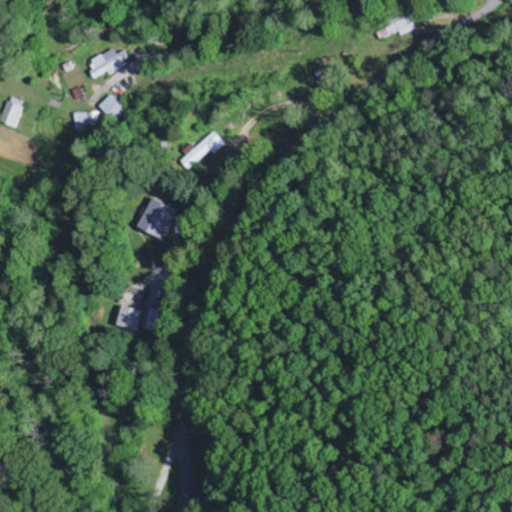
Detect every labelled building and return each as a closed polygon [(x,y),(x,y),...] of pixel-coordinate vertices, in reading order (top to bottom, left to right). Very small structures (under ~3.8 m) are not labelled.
[(94,80),(108,73),(110,76),(130,65),(124,52),(117,56),(114,49),(90,62),(94,69),(89,71),(94,80)] [(100,107),(115,123),(127,112),(111,96),(100,107)] [(17,129),(24,105),(8,100),(1,124),(17,129)] [(101,130),(100,112),(75,114),(76,131),(101,130)] [(185,162),(193,171),(213,152),(217,156),(229,145),(218,132),(199,149),(195,145),(187,152),(191,156),(185,162)] [(141,229),(165,241),(181,212),(157,199),(141,229)] [(143,312),(124,307),(119,326),(138,332),(143,312)] [(147,330),(167,333),(170,313),(150,310),(147,330)]
